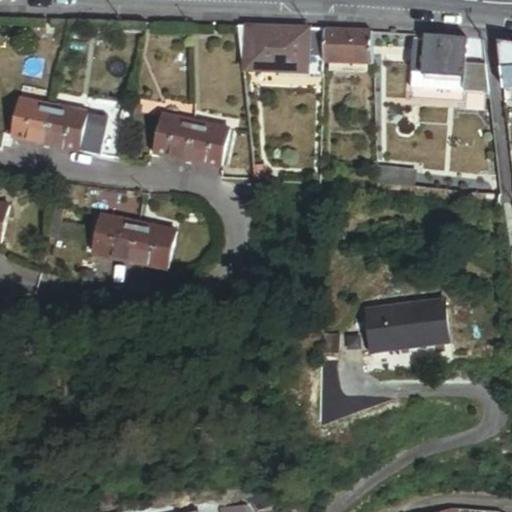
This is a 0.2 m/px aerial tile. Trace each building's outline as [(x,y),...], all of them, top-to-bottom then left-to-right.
[(322,66),(322,31),(239,28),(244,74),(322,77),(322,66)] [(369,32),(322,31),(322,66),(371,68),(369,32)] [(467,65),(469,40),(427,37),(426,43),(415,42),(412,89),(490,94),(487,66),(467,65)] [(511,44),(500,43),(506,90),(511,89),(511,44)] [(15,136),(48,143),(56,107),(22,100),(15,136)] [(56,107),(48,143),(83,151),(90,117),(91,115),(56,107)] [(191,159),(199,123),(165,116),(158,152),(191,159)] [(130,126),(90,117),(83,151),(124,160),(130,126)] [(233,130),(199,123),(191,159),(226,166),(233,130)] [(254,162),(255,178),(255,180),(266,181),(265,166),(260,167),(260,161),(254,162)] [(0,205),(0,243),(3,244),(11,207),(0,205)] [(134,262),(141,225),(103,218),(96,254),(134,262)] [(180,233),(141,225),(134,262),(172,270),(180,233)] [(448,303),(370,313),(375,356),(453,346),(448,303)]
